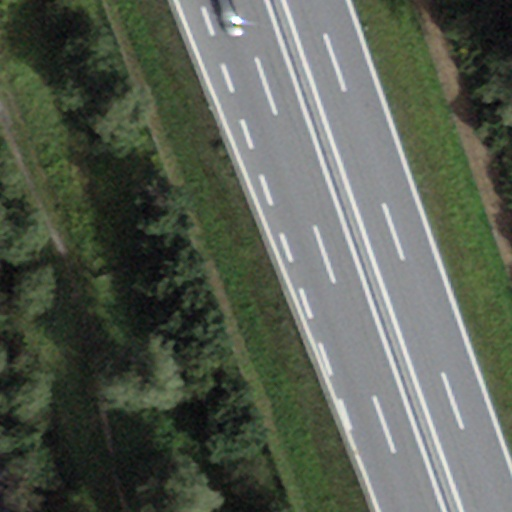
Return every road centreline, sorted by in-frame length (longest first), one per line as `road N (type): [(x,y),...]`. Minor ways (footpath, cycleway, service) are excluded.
road 1 (trunk): [(224,0),(413,511)]
road 2 (trunk): [(493,511),(318,0)]
